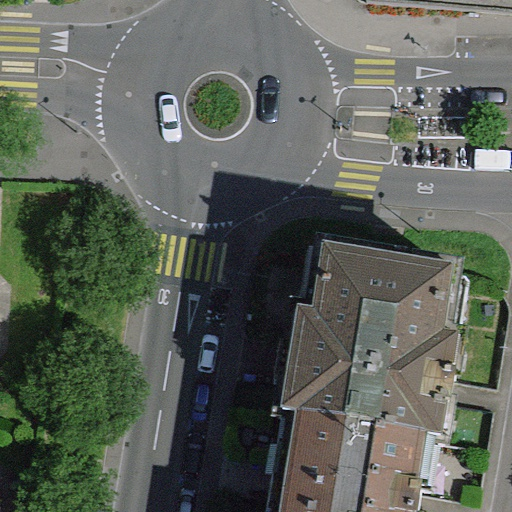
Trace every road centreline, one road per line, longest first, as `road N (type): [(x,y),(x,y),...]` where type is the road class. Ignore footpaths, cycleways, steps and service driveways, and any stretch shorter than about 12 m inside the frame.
road 1 (tertiary): [(150,511),(191,254),(210,193)]
road 2 (residential): [(272,178),(511,191)]
road 3 (residential): [(511,69),(377,72),(288,53)]
road 4 (tertiary): [(0,71),(70,74),(141,95)]
road 5 (tertiary): [(272,178),(306,128),(303,79),(288,53)]
road 6 (tertiary): [(141,95),(151,152),(169,175),(210,193)]
road 7 (tertiary): [(228,23),(190,29),(166,44),(150,63),(141,95)]
